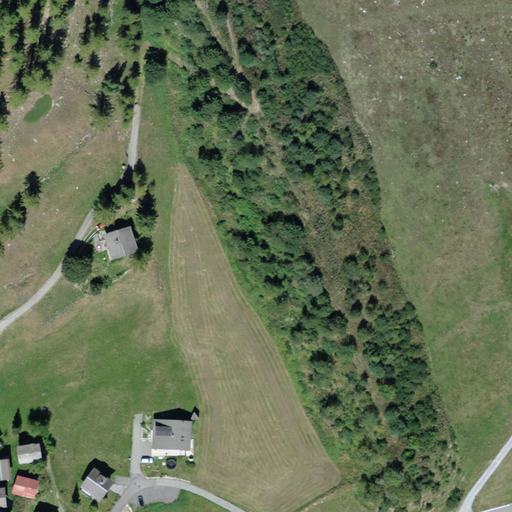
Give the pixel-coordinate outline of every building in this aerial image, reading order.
[(129,227),(104,234),(111,258),(136,251),(129,227)] [(191,420),(156,419),(155,449),(191,450),(191,420)] [(41,447),(20,448),(21,462),(42,460),(41,447)] [(0,462),(0,478),(10,478),(9,461),(0,462)] [(95,469),(85,484),(103,496),(113,481),(95,469)] [(39,483),(20,477),(16,492),(35,498),(39,483)]
